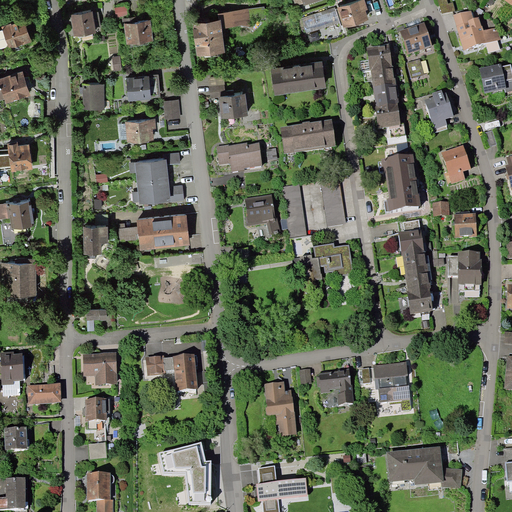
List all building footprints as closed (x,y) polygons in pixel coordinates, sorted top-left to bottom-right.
[(364,0),(362,0),(337,8),(343,25),(344,28),(369,20),(366,11),(368,10),(364,0)] [(447,0),(438,0),(442,14),(455,10),(453,2),(448,3),(447,0)] [(127,6),(115,8),(116,17),(129,15),(127,6)] [(264,7),(249,9),(250,20),(266,18),(264,7)] [(340,26),(343,25),(337,8),(336,9),(335,7),(298,19),(303,34),(339,23),(340,26)] [(249,9),(218,13),(219,20),(221,19),(222,28),(251,24),(250,20),(249,9)] [(96,33),(96,28),(101,27),(98,12),(93,13),(93,11),(70,15),(74,36),(96,33)] [(471,11),(453,16),(463,50),(501,39),(497,27),(484,31),(482,26),(479,17),(473,18),(471,11)] [(123,24),(124,24),(127,44),(154,41),(151,20),(137,22),(137,17),(122,19),(123,24)] [(9,49),(31,41),(24,19),(1,27),(9,49)] [(219,20),(192,23),(197,56),(225,52),(222,28),(221,19),(219,20)] [(424,22),(400,31),(408,54),(432,45),(424,22)] [(317,32),(308,35),(311,42),(320,39),(317,32)] [(367,47),(370,70),(371,70),(393,67),(389,44),(367,47)] [(120,56),(112,57),(114,71),(122,70),(120,56)] [(420,59),(407,63),(411,79),(424,75),(420,59)] [(326,88),(322,62),(271,69),(275,95),(326,88)] [(501,64),(479,68),(484,93),(505,89),(506,92),(511,90),(511,69),(511,64),(502,66),(501,64)] [(373,87),(396,83),(395,78),(394,78),(393,67),(371,70),(373,87)] [(0,78),(0,81),(2,89),(1,90),(4,99),(6,104),(30,96),(22,71),(0,78)] [(148,76),(127,78),(128,101),(151,99),(151,98),(160,97),(158,74),(148,75),(148,76)] [(208,77),(210,98),(218,98),(218,97),(229,96),(227,76),(208,77)] [(399,102),(396,83),(373,87),(376,105),(398,102),(399,102)] [(104,84),(83,84),(83,87),(83,93),(83,110),(105,110),(105,108),(105,100),(104,84)] [(433,97),(424,99),(434,129),(446,125),(448,125),(446,119),(454,116),(446,91),(442,93),(442,90),(432,93),(433,97)] [(229,96),(218,97),(218,98),(221,119),(248,116),(246,94),(229,96)] [(179,100),(163,101),(165,119),(181,118),(179,100)] [(376,105),(375,105),(378,128),(401,125),(398,102),(376,105)] [(155,119),(125,122),(127,143),(154,140),(153,129),(156,129),(155,119)] [(302,123),(280,127),(284,154),(336,146),(332,119),(310,122),(302,123)] [(492,130),(484,133),(489,147),(497,144),(492,130)] [(18,143),(8,144),(9,154),(11,167),(11,172),(33,170),(29,144),(18,146),(18,143)] [(262,166),(259,143),(248,144),(248,143),(229,145),(229,144),(217,146),(220,165),(230,164),(231,172),(245,170),(244,168),(262,166)] [(463,145),(441,152),(452,183),(465,179),(463,172),(471,169),(463,145)] [(277,159),(276,148),(266,149),(268,160),(277,159)] [(167,159),(167,165),(180,163),(179,153),(163,154),(164,159),(167,159)] [(0,168),(11,167),(9,154),(0,155),(0,168)] [(413,154),(381,159),(381,161),(383,171),(385,171),(389,198),(387,199),(387,200),(388,210),(421,206),(413,154)] [(167,165),(167,159),(164,159),(129,163),(130,173),(136,172),(137,181),(169,178),(167,165)] [(107,173),(96,175),(97,183),(108,181),(107,173)] [(339,177),(320,180),(327,227),(346,224),(339,177)] [(169,186),(169,178),(137,181),(138,191),(132,192),(133,203),(139,202),(139,205),(171,202),(169,186)] [(300,184),(282,186),(289,238),(307,235),(300,184)] [(183,185),(169,186),(171,202),(184,200),(183,185)] [(272,194),(245,198),(247,217),(245,217),(246,226),(267,223),(270,235),(281,232),(277,218),(275,218),(272,194)] [(101,199),(94,199),(94,209),(102,209),(101,199)] [(449,201),(432,202),(433,216),(450,214),(449,201)] [(13,229),(32,227),(31,224),(29,206),(29,202),(9,205),(9,203),(0,204),(0,219),(12,218),(13,229)] [(476,213),(454,214),(455,237),(477,236),(476,213)] [(95,215),(96,227),(108,227),(108,214),(95,215)] [(187,215),(137,220),(138,227),(139,239),(140,250),(190,245),(187,215)] [(403,222),(405,231),(398,232),(402,256),(403,256),(424,253),(421,229),(420,229),(419,220),(403,222)] [(139,239),(138,227),(125,228),(125,224),(119,224),(121,241),(139,239)] [(96,227),(83,227),(84,255),(101,255),(101,244),(108,244),(108,227),(96,227)] [(312,235),(307,235),(289,238),(292,259),(300,258),(300,256),(311,255),(309,246),(313,246),(312,235)] [(353,274),(349,244),(335,246),(334,243),(313,246),(309,246),(311,255),(300,256),(300,258),(300,260),(298,261),(304,296),(317,294),(315,280),(323,279),(322,273),(321,273),(320,267),(324,266),(325,273),(333,272),(333,277),(353,274)] [(249,250),(232,252),(233,262),(250,261),(249,250)] [(480,251),(458,251),(458,255),(448,255),(448,275),(458,275),(458,284),(482,284),(482,258),(480,258),(480,251)] [(405,274),(428,271),(425,252),(424,253),(403,256),(405,274)] [(37,298),(36,259),(19,260),(19,263),(0,263),(1,277),(4,277),(5,299),(37,298)] [(430,288),(428,271),(405,274),(408,291),(429,288),(430,288)] [(429,288),(408,291),(407,291),(410,314),(433,311),(429,288)] [(100,320),(99,309),(86,310),(87,321),(100,320)] [(503,343),(511,343),(511,332),(505,331),(503,343)] [(20,380),(24,380),(22,353),(14,354),(14,352),(0,352),(2,385),(3,385),(14,384),(14,381),(20,380)] [(116,352),(83,354),(84,376),(95,375),(96,385),(117,384),(116,352)] [(195,354),(173,356),(173,357),(164,358),(163,358),(164,370),(165,370),(174,369),(176,391),(198,389),(195,354)] [(163,358),(164,358),(164,355),(146,357),(147,376),(166,374),(165,370),(164,370),(163,358)] [(407,362),(373,365),(375,378),(379,378),(379,388),(378,388),(379,402),(410,399),(409,385),(407,385),(406,375),(408,375),(407,362)] [(338,371),(319,373),(319,376),(317,376),(318,387),(320,387),(321,393),(330,392),(330,390),(340,389),(341,393),(337,394),(338,404),(354,403),(352,385),(351,385),(349,368),(338,370),(338,371)] [(369,368),(362,369),(363,383),(370,382),(369,368)] [(310,369),(300,370),(301,384),(312,383),(310,369)] [(20,395),(20,380),(14,381),(14,384),(3,385),(3,395),(20,395)] [(284,381),(264,384),(268,416),(275,415),(276,425),(279,424),(280,436),(297,435),(293,396),(292,397),(291,389),(285,390),(284,381)] [(62,403),(60,383),(27,385),(29,405),(62,403)] [(109,399),(85,399),(85,420),(107,420),(107,413),(110,413),(109,399)] [(27,426),(4,427),(5,450),(28,448),(27,426)] [(105,442),(89,444),(90,459),(106,458),(105,442)] [(201,442),(159,453),(164,474),(185,473),(189,503),(211,503),(211,460),(206,461),(201,442)] [(440,446),(386,452),(389,482),(415,479),(415,485),(441,482),(444,482),(443,467),(440,446)] [(308,496),(306,477),(276,480),(275,465),(259,468),(260,484),(257,484),(258,501),(262,501),(263,511),(279,511),(278,499),(308,496)] [(462,469),(443,467),(444,482),(441,482),(442,487),(461,488),(462,469)] [(111,472),(87,472),(87,499),(97,499),(111,499),(111,472)] [(25,477),(6,477),(6,497),(0,497),(0,509),(26,509),(25,477)] [(111,499),(97,499),(96,511),(112,511),(113,499),(111,499)]
